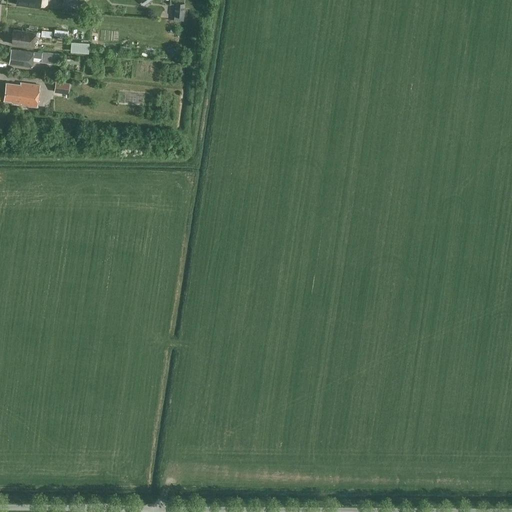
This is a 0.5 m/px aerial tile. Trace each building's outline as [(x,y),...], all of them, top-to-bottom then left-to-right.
[(44,8),(48,4),(48,0),(17,0),(17,5),(40,8),(40,7),(44,8)] [(174,21),(184,21),(185,4),(175,4),(174,21)] [(12,44),(35,47),(37,32),(14,29),(12,44)] [(69,31),(55,29),(54,35),(68,37),(69,31)] [(70,52),(88,53),(89,43),(71,42),(70,52)] [(9,64),(32,67),(34,52),(11,49),(9,64)] [(60,54),(43,52),(41,62),(59,64),(60,54)] [(55,92),(68,94),(70,83),(56,82),(55,92)] [(40,85),(21,83),(20,85),(7,83),(4,100),(13,102),(12,103),(19,104),(19,105),(37,107),(40,85)]
